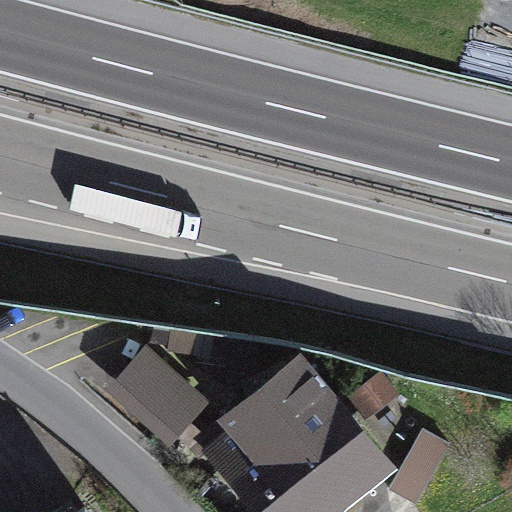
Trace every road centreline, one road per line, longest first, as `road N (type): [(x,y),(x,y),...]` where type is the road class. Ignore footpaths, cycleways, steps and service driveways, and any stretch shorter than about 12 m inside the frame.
road 1 (motorway): [(0,156),(511,286)]
road 2 (motorway): [(511,162),(0,32)]
road 3 (residential): [(0,363),(98,441),(166,511)]
